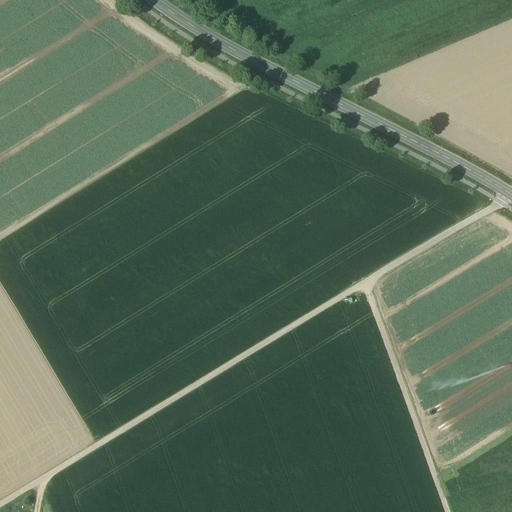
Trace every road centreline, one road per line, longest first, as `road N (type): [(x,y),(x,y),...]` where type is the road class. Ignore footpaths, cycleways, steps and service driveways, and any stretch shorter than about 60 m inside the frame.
road 1 (track): [(511,194),(0,504)]
road 2 (tertiary): [(511,195),(230,48),(155,0)]
road 3 (track): [(363,281),(445,511)]
